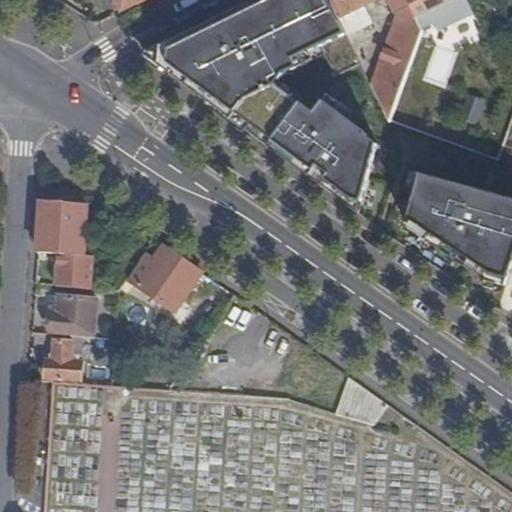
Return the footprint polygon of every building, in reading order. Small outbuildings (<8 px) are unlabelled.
[(135,4),(132,0),(109,0),(113,6),(108,7),(113,15),(135,4)] [(328,0),(261,0),(141,56),(265,143),(298,99),(273,81),(315,59),(311,53),(321,50),(335,75),(363,62),(349,36),(341,22),(328,0)] [(405,3),(403,0),(328,0),(341,22),(349,36),(372,24),(364,6),(377,0),(384,0),(394,22),(399,20),(371,94),(389,131),(422,38),(405,3)] [(456,0),(410,0),(405,3),(422,38),(466,54),(458,76),(466,79),(483,37),(475,22),(466,44),(434,32),(432,28),(427,18),(435,14),(437,19),(443,16),(441,11),(458,3),(456,0)] [(497,0),(504,14),(511,11),(508,6),(511,5),(508,0),(497,0)] [(439,22),(437,19),(435,14),(427,18),(432,28),(435,26),(439,22)] [(298,99),(265,143),(359,211),(378,143),(321,98),(312,110),(298,99)] [(511,200),(418,176),(397,241),(511,317),(511,200)] [(44,188),(39,256),(59,257),(84,259),(88,207),(83,207),(84,196),(68,195),(69,190),(44,188)] [(176,315),(179,309),(184,303),(203,276),(166,250),(157,263),(147,255),(129,282),(176,315)] [(59,257),(57,290),(92,293),(95,259),(84,259),(59,257)] [(96,338),(99,303),(60,300),(60,316),(53,316),(53,335),(96,338)] [(184,303),(179,309),(184,313),(189,306),(184,303)] [(83,383),(85,365),(80,364),(80,357),(73,357),(74,344),(58,343),(56,363),(49,363),(48,380),(83,383)] [(375,427),(390,407),(350,379),(338,416),(375,427)]
